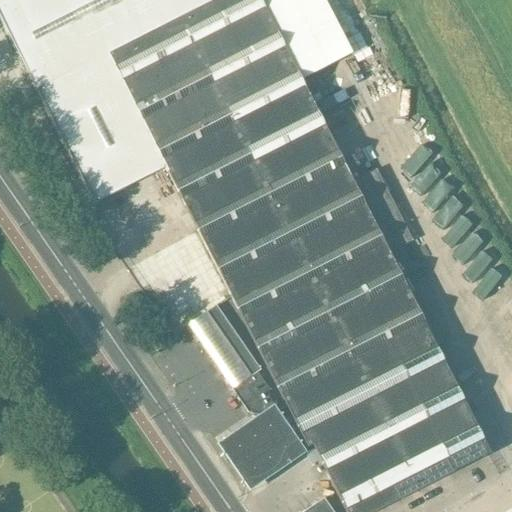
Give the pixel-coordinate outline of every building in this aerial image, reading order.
[(1,0),(0,1),(0,22),(92,205),(164,169),(229,297),(290,417),(306,449),(311,447),(332,488),(344,511),(375,511),(487,455),(489,454),(387,253),(411,241),(375,170),(351,182),(258,0),(1,0)] [(215,306),(205,313),(249,377),(231,390),(248,414),(261,416),(269,418),(277,413),(263,393),(267,390),(256,374),(259,371),(215,306)] [(186,326),(231,390),(249,377),(205,313),(186,326)] [(213,445),(248,494),(305,454),(270,404),(213,445)] [(330,511),(322,499),(303,511),(330,511)]
